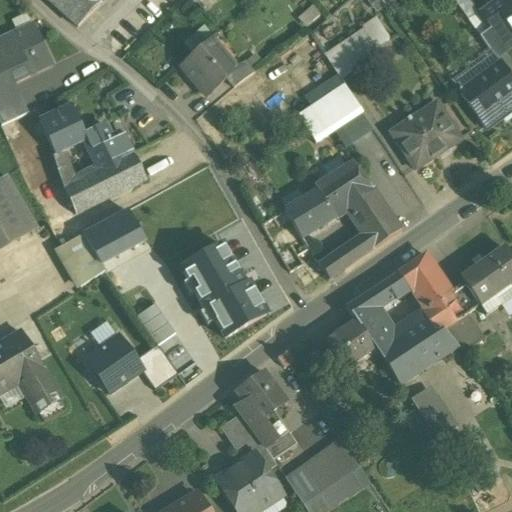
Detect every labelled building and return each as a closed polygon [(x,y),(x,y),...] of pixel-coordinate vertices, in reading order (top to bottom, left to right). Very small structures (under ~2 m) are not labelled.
[(43,0),(77,30),(100,6),(94,0),(43,0)] [(511,0),(501,0),(491,7),(503,23),(511,36),(511,0)] [(307,26),(318,14),(310,7),(300,20),(307,26)] [(511,47),(511,36),(503,23),(490,32),(505,53),(511,47)] [(390,44),(376,25),(364,33),(378,53),(390,44)] [(31,28),(0,42),(0,92),(12,86),(50,68),(31,28)] [(505,53),(490,32),(479,40),(490,55),(494,60),(505,53)] [(364,33),(325,59),(338,79),(378,53),(364,33)] [(209,43),(179,68),(205,99),(225,82),(235,73),(234,72),(209,43)] [(511,74),(511,63),(505,53),(494,60),(498,65),(507,77),(511,74)] [(494,60),(490,55),(450,85),(485,133),(511,112),(511,83),(507,77),(498,65),(494,60)] [(244,64),(234,72),(235,73),(225,82),(233,91),(242,83),(253,75),(244,64)] [(98,91),(121,92),(121,77),(98,77),(98,91)] [(12,86),(0,92),(0,124),(1,128),(22,118),(26,116),(12,86)] [(344,89),(307,113),(325,140),(362,115),(344,89)] [(460,144),(435,106),(406,126),(413,136),(397,147),(415,174),(460,144)] [(71,109),(41,122),(56,152),(84,136),(71,109)] [(26,116),(22,118),(27,129),(41,122),(36,112),(26,116)] [(325,140),(307,113),(297,120),(315,146),(325,140)] [(1,128),(7,142),(14,139),(12,136),(27,129),(22,118),(1,128)] [(27,129),(12,136),(14,139),(26,166),(56,152),(41,122),(27,129)] [(103,127),(84,136),(91,150),(110,140),(103,127)] [(110,140),(91,150),(99,169),(101,173),(133,157),(123,138),(112,143),(110,140)] [(26,166),(19,169),(30,194),(60,182),(61,181),(53,159),(58,157),(56,152),(26,166)] [(321,164),(328,178),(347,167),(340,154),(321,164)] [(97,174),(63,191),(75,217),(145,182),(133,157),(101,173),(97,174)] [(352,165),(313,189),(316,194),(317,194),(333,221),(345,213),(347,212),(373,195),(352,165)] [(7,179),(0,183),(0,253),(38,231),(7,179)] [(316,194),(284,214),(300,241),(333,221),(317,194),(316,194)] [(347,212),(345,213),(363,240),(365,238),(374,252),(400,234),(373,195),(347,212)] [(127,214),(83,238),(100,267),(144,243),(141,238),(127,214)] [(284,214),(261,228),(276,255),(277,255),(289,275),(302,268),(297,259),(290,247),(300,241),(284,214)] [(83,238),(58,251),(80,289),(104,274),(100,267),(83,238)] [(363,240),(335,260),(344,273),(374,252),(365,238),(363,240)] [(300,241),(290,247),(297,259),(308,252),(300,241)] [(215,325),(224,341),(266,317),(248,286),(245,288),(221,248),(180,272),(204,314),(212,309),(216,318),(215,325)] [(511,262),(504,250),(483,265),(478,258),(469,264),(475,271),(473,272),(493,300),(493,299),(507,290),(511,285),(511,262)] [(466,317),(450,295),(449,294),(424,258),(397,277),(408,293),(422,313),(420,315),(423,320),(435,338),(441,334),(465,317),(466,317)] [(335,260),(320,270),(323,276),(329,283),(344,273),(335,260)] [(316,265),(297,279),(303,290),(323,276),(320,270),(316,265)] [(493,300),(473,272),(460,282),(462,285),(478,309),(485,319),(500,308),(493,299),(493,300)] [(397,277),(347,310),(357,324),(370,343),(385,333),(376,320),(382,316),(380,313),(408,293),(397,277)] [(478,309),(462,285),(449,294),(450,295),(466,317),(478,309)] [(511,296),(507,290),(493,299),(500,308),(511,299),(511,296)] [(137,319),(144,329),(161,317),(154,307),(137,319)] [(144,329),(150,339),(168,327),(161,317),(144,329)] [(465,317),(441,334),(457,351),(462,356),(482,342),(465,317)] [(423,320),(391,343),(385,333),(370,343),(375,350),(400,388),(457,351),(441,334),(435,338),(423,320)] [(357,324),(326,345),(344,371),(375,350),(370,343),(357,324)] [(150,339),(157,348),(174,336),(168,327),(150,339)] [(21,335),(0,347),(0,396),(21,384),(28,397),(26,398),(31,408),(56,394),(21,335)] [(110,398),(142,375),(134,364),(117,340),(85,363),(110,398)] [(157,348),(134,364),(142,375),(155,393),(177,377),(157,348)] [(287,354),(276,361),(283,370),(294,363),(287,354)] [(264,375),(263,375),(263,376),(235,396),(242,405),(234,410),(240,417),(249,429),(249,430),(261,421),(273,413),(286,404),(264,375)] [(453,432),(426,391),(410,403),(436,443),(453,432)] [(273,413),(261,421),(268,431),(279,423),(273,413)] [(240,417),(220,431),(235,454),(245,447),(253,459),(254,458),(266,475),(275,469),(272,463),(264,451),(249,430),(249,429),(240,417)] [(261,421),(249,430),(256,439),(267,431),(268,431),(261,421)] [(268,431),(267,431),(276,443),(288,435),(279,423),(268,431)] [(267,431),(256,439),(264,451),(276,443),(267,431)] [(272,463),(296,447),(288,435),(276,443),(264,451),(272,463)] [(330,511),(369,486),(340,442),(285,481),(306,511),(330,511)] [(493,484),(468,442),(451,453),(476,494),(493,484)] [(253,459),(216,483),(234,511),(259,511),(281,498),(266,475),(254,458),(253,459)] [(205,511),(196,497),(170,511),(205,511)]
